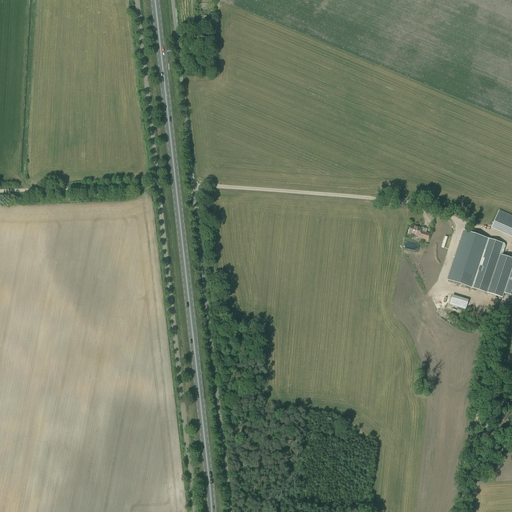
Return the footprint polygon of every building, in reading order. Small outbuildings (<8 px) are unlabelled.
[(427,241),(430,234),(421,231),(421,228),(411,225),(408,233),(419,237),(419,238),(427,241)] [(448,280),(471,288),(484,250),(487,239),(464,231),(448,280)] [(484,250),(471,288),(489,293),(501,256),(490,253),(494,240),(487,238),(484,250)] [(511,259),(502,257),(501,256),(489,293),(501,297),(502,293),(511,263),(511,259)] [(511,296),(511,263),(502,293),(511,296)] [(451,295),(449,304),(465,309),(467,299),(451,295)]
